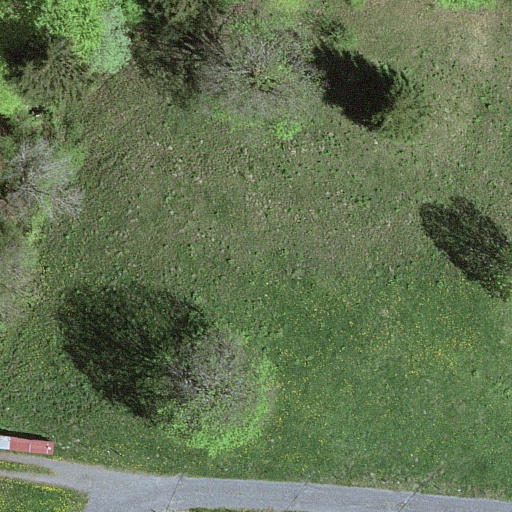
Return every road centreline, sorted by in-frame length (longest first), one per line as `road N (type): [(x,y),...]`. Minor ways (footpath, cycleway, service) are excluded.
road 1 (track): [(476,511),(150,487),(114,511)]
road 2 (track): [(150,487),(0,466)]
